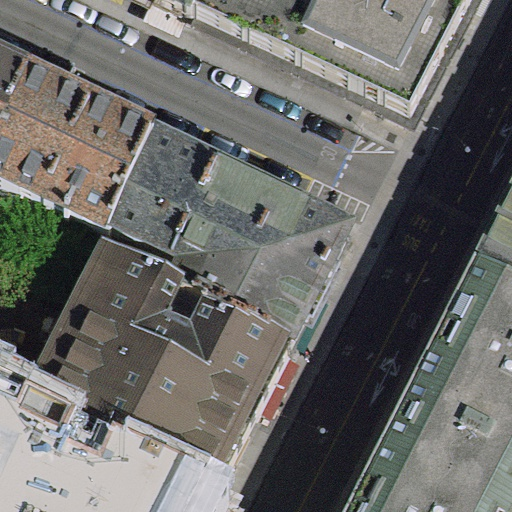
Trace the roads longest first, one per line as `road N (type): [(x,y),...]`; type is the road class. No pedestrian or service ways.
road 1 (residential): [(447,212),(0,5)]
road 2 (residential): [(447,212),(294,511)]
road 3 (residential): [(511,88),(447,212)]
